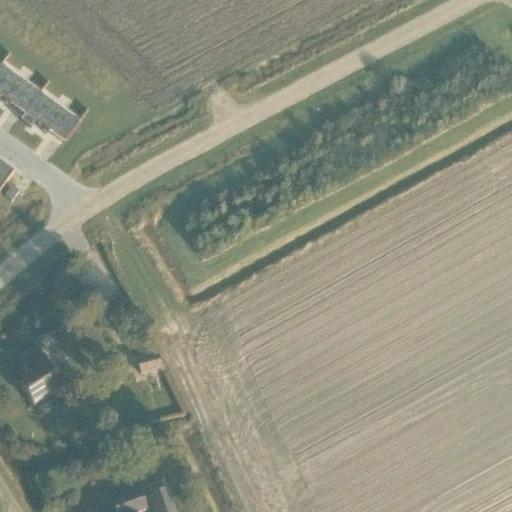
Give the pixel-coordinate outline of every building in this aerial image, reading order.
[(39,98),(0,70),(0,101),(24,119),(39,98)] [(78,127),(39,98),(24,119),(64,147),(78,127)] [(34,126),(24,119),(20,125),(30,132),(34,126)] [(0,194),(5,188),(13,177),(0,167),(0,194)] [(62,391),(38,353),(26,360),(36,377),(19,388),(32,410),(62,391)] [(137,363),(140,378),(162,373),(158,358),(137,363)] [(174,511),(168,493),(148,500),(151,511),(174,511)] [(144,511),(140,497),(113,506),(114,511),(144,511)]
